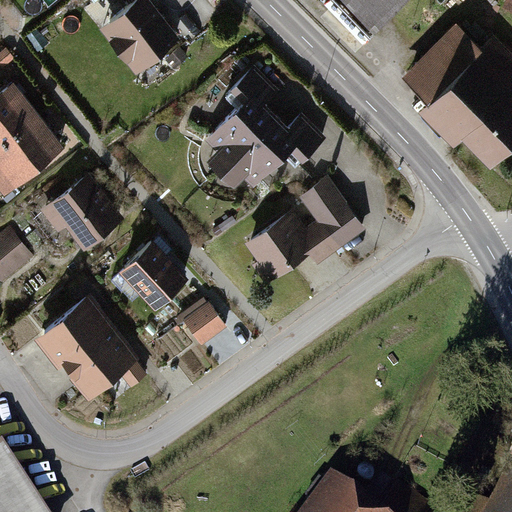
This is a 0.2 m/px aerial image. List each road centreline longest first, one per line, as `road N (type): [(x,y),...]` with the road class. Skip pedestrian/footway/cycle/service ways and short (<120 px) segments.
road 1 (residential): [(469,215),(136,453),(72,460),(0,368)]
road 2 (primary): [(469,215),(267,0)]
